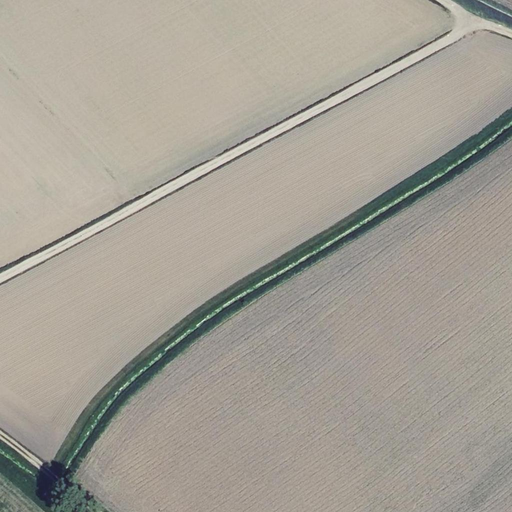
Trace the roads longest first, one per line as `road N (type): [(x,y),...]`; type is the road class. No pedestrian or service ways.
road 1 (track): [(0,279),(443,43),(470,20)]
road 2 (track): [(0,436),(98,511)]
